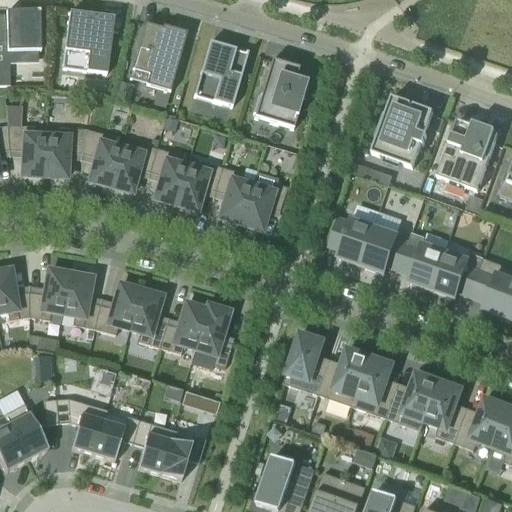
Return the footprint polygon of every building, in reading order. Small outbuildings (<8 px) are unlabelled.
[(6,15),(6,19),(0,18),(0,45),(7,45),(7,55),(40,54),(39,14),(6,15)] [(114,21),(69,15),(62,72),(106,77),(114,21)] [(162,30),(162,33),(145,28),(129,82),(170,94),(175,78),(177,78),(183,56),(181,55),(186,37),(162,30)] [(209,46),(193,100),(232,111),(247,57),(209,46)] [(254,121),(293,133),(302,103),(304,104),(309,87),(307,86),(308,82),(297,78),(299,72),(271,64),(260,99),(258,99),(253,116),(255,117),(254,121)] [(371,157),(413,172),(421,148),(423,149),(427,139),(425,138),(433,115),(413,108),(412,112),(410,111),(411,107),(392,100),(386,117),(383,116),(375,139),(377,140),(371,157)] [(35,131),(20,130),(21,112),(8,111),(8,129),(9,155),(23,156),(22,180),(44,181),(46,141),(34,140),(35,131)] [(174,135),(177,123),(165,120),(162,132),(174,135)] [(437,121),(432,134),(439,136),(443,124),(437,121)] [(498,139),(475,130),(457,124),(448,148),(446,147),(440,164),(442,165),(437,180),(477,195),(498,139)] [(8,129),(0,130),(0,156),(9,155),(8,129)] [(68,158),(82,159),(86,133),(58,132),(58,141),(46,141),(44,181),(66,182),(68,158)] [(86,133),(82,159),(95,162),(89,186),(110,192),(121,152),(109,149),(112,140),(86,133)] [(138,174),(150,177),(156,153),(135,147),(132,156),(121,152),(110,192),(132,197),(138,174)] [(154,204),(175,210),(186,171),(175,167),(178,159),(156,153),(150,177),(161,180),(154,204)] [(203,193),(215,196),(222,172),(200,165),(198,174),(186,171),(175,210),(197,216),(203,193)] [(355,167),(352,176),(369,182),(372,172),(355,167)] [(219,223),(240,229),(252,190),(240,187),(243,178),(222,172),(215,196),(226,199),(219,223)] [(280,216),(287,191),(276,188),(278,182),(256,176),(252,190),(240,229),(261,236),(268,212),(280,216)] [(360,270),(374,231),(350,222),(349,225),(338,221),(328,250),(339,254),(337,261),(360,270)] [(398,239),(374,231),(360,270),(384,278),(387,270),(398,275),(408,246),(397,242),(398,239)] [(408,246),(398,275),(410,279),(408,286),(431,295),(445,255),(421,247),(420,250),(408,246)] [(458,295),(469,300),(480,271),(468,267),(469,264),(445,255),(431,295),(455,303),(458,295)] [(511,324),(511,273),(484,262),(469,300),(485,306),(482,313),(511,324)] [(0,317),(7,316),(9,325),(29,322),(29,290),(29,296),(14,298),(10,275),(0,276),(0,317)] [(62,318),(70,279),(48,275),(44,299),(29,296),(29,290),(29,322),(49,325),(51,316),(62,318)] [(70,279),(62,318),(74,321),(73,330),(94,334),(101,303),(99,309),(87,307),(92,283),(70,279)] [(101,303),(94,334),(115,340),(118,331),(129,334),(140,295),(119,289),(112,312),(100,309),(102,304),(101,303)] [(140,295),(129,334),(140,337),(138,346),(159,353),(168,322),(166,328),(155,325),(162,302),(140,295)] [(168,322),(159,353),(180,359),(183,350),(195,354),(205,315),(185,308),(178,332),(167,328),(169,323),(168,322)] [(205,315),(195,354),(206,357),(203,366),(225,372),(232,348),(220,345),(229,317),(207,310),(205,315)] [(283,387),(318,399),(328,370),(316,366),(323,347),(324,345),(300,337),(283,387)] [(39,353),(39,340),(29,338),(29,351),(39,353)] [(328,370),(318,399),(330,403),(352,411),(370,360),(369,359),(369,360),(347,353),(346,355),(340,374),(328,370)] [(35,372),(51,371),(50,360),(34,361),(35,372)] [(352,411),(386,423),(397,394),(385,390),(392,370),(392,371),(393,369),(371,361),(371,360),(370,360),(352,411)] [(397,394),(386,423),(421,435),(424,426),(439,384),(438,384),(438,385),(416,377),(415,379),(408,398),(397,394)] [(436,441),(454,448),(465,419),(454,415),(461,395),(462,393),(440,385),(439,384),(424,426),(437,431),(436,441)] [(19,388),(0,396),(0,400),(3,408),(24,400),(19,388)] [(478,446),(492,451),(508,410),(507,409),(506,410),(484,402),(484,404),(477,423),(465,419),(454,448),(473,455),(478,446)] [(68,403),(56,404),(57,428),(69,427),(78,429),(71,453),(92,459),(106,414),(68,403)] [(57,428),(56,404),(43,405),(45,429),(57,428)] [(291,411),(278,407),(273,424),(286,428),(291,411)] [(24,408),(3,419),(27,465),(48,453),(36,430),(24,408)] [(503,466),(511,469),(511,412),(508,411),(509,410),(508,410),(492,451),(505,457),(503,466)] [(106,414),(92,459),(114,465),(120,445),(132,448),(139,425),(127,421),(124,430),(104,424),(107,415),(106,414)] [(0,420),(0,465),(5,476),(27,465),(3,419),(0,420)] [(139,425),(132,448),(143,451),(137,472),(159,479),(172,434),(139,425)] [(374,438),(354,431),(349,444),(369,451),(374,438)] [(172,434),(159,479),(180,485),(187,464),(198,468),(205,444),(172,434)] [(376,460),(364,455),(359,469),(371,473),(376,460)] [(269,511),(301,511),(315,474),(272,459),(256,507),(269,511)] [(260,478),(264,467),(258,465),(255,476),(260,478)] [(358,511),(365,492),(323,477),(310,511),(358,511)] [(415,511),(416,510),(374,494),(367,511),(415,511)] [(477,511),(481,502),(468,497),(463,510),(462,511),(463,511),(477,511)]
